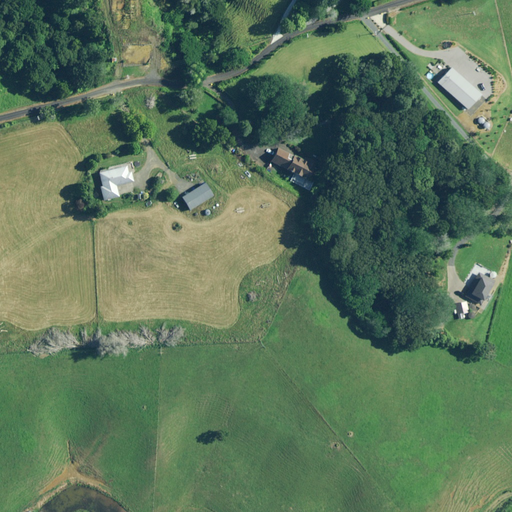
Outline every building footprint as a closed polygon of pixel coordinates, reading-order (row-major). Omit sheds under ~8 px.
[(115,0),(115,21),(120,21),(122,21),(121,30),(131,30),(131,22),(136,22),(136,0),(115,0)] [(277,146),(270,162),(308,180),(315,165),(277,146)] [(103,200),(105,200),(118,196),(115,186),(133,181),(130,170),(127,171),(125,164),(97,172),(101,186),(99,186),(103,200)] [(204,182),(180,197),(188,210),(212,195),(204,182)] [(495,281),(478,272),(465,296),(478,303),(477,306),(485,311),(496,290),(491,287),(495,281)] [(455,303),(456,306),(452,306),(454,315),(457,314),(457,315),(469,313),(467,301),(455,303)]
